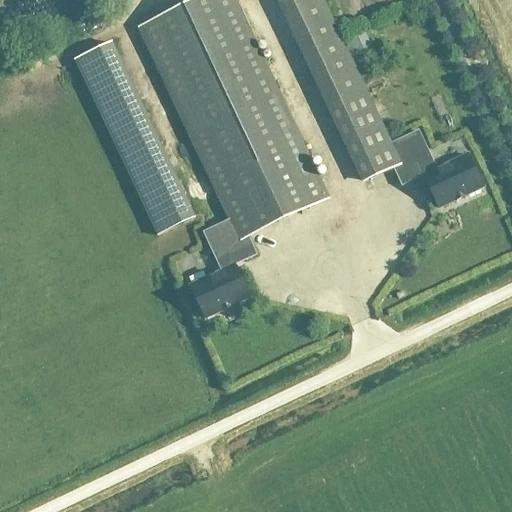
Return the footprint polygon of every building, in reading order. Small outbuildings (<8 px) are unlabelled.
[(231,0),(206,0),(140,32),(230,222),(239,242),(327,200),(231,0)] [(278,0),(276,1),(363,183),(400,166),(390,146),(321,0),(278,0)] [(452,166),(451,165),(436,172),(418,134),(390,146),(400,166),(418,166),(439,210),(483,190),(467,157),(466,158),(467,159),(452,166)] [(177,183),(139,201),(157,238),(194,221),(177,183)] [(474,214),(478,224),(496,217),(492,207),(474,214)] [(191,288),(190,288),(205,321),(249,300),(228,255),(239,242),(230,222),(203,235),(221,273),(206,281),(207,282),(192,289),(191,288)]
